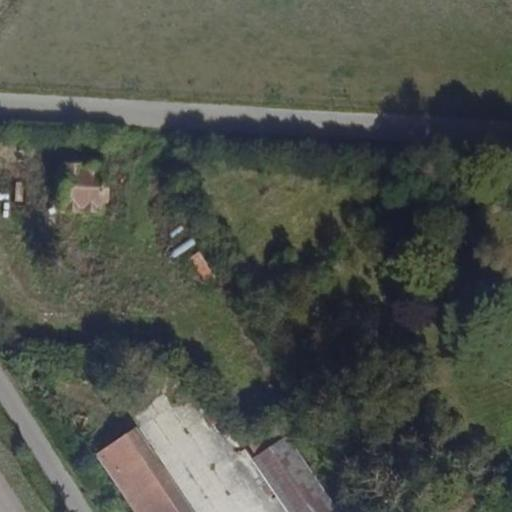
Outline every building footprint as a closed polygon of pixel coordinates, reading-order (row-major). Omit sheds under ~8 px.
[(57,169),(54,216),(104,221),(108,174),(57,169)] [(261,450),(289,432),(279,417),(251,435),(261,450)] [(152,443),(138,421),(102,443),(116,466),(152,443)] [(338,511),(289,432),(261,450),(256,453),(293,511),(338,511)] [(195,511),(152,443),(116,466),(145,511),(195,511)]
